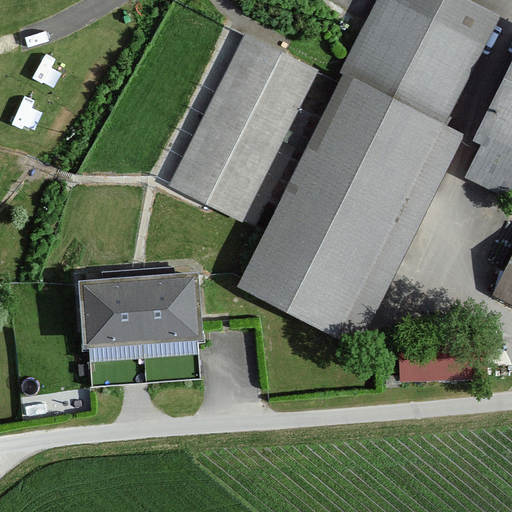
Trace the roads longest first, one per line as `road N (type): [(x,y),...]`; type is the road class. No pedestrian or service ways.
road 1 (track): [(511,387),(30,442)]
road 2 (unknown): [(511,20),(481,71),(442,195),(450,252),(485,298),(511,314)]
